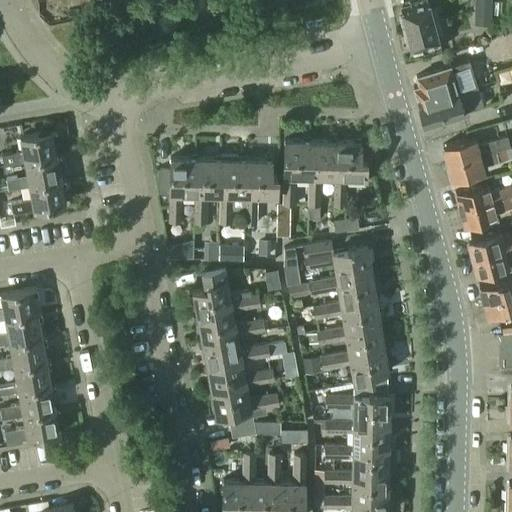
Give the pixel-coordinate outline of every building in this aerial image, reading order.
[(403,16),(400,17),(403,29),(438,19),(435,6),(430,8),(428,0),(403,0),(404,6),(401,7),(403,16)] [(475,0),(475,8),(494,8),(494,0),(475,0)] [(475,8),(475,24),(493,24),(494,8),(475,8)] [(438,19),(403,29),(406,40),(409,39),(412,48),(415,47),(417,53),(440,47),(436,33),(441,32),(438,19)] [(413,87),(419,105),(477,87),(468,60),(416,76),(419,85),(413,87)] [(482,106),(477,87),(419,105),(424,123),(482,106)] [(4,165),(24,161),(56,155),(52,130),(20,136),(22,150),(2,154),(4,165)] [(475,136),(443,145),(448,162),(504,147),(508,146),(505,135),(501,136),(477,142),(475,136)] [(296,175),(309,175),(315,175),(316,156),(309,156),(310,140),(284,139),(283,160),(285,160),(284,201),(295,202),(296,175)] [(334,156),(335,140),(310,140),(309,156),(316,156),(315,175),(309,175),(308,218),(319,218),(320,176),(335,176),(341,176),(341,156),(334,156)] [(360,141),(335,140),(334,156),(341,156),(341,176),(335,176),(334,203),(345,203),(346,176),(365,176),(366,155),(360,155),(360,141)] [(504,147),(448,162),(452,180),(485,171),(483,165),(507,158),(504,147)] [(9,189),(29,186),(29,185),(61,179),(56,155),(24,161),(27,175),(7,178),(9,189)] [(181,192),(195,192),(201,192),(202,173),(195,173),(196,157),(170,156),(170,169),(158,168),(157,192),(169,193),(169,220),(180,221),(181,192)] [(221,158),(196,157),(195,173),(202,173),(201,192),(195,192),(194,220),(206,220),(207,193),(220,193),(220,192),(226,193),(226,174),(220,174),(221,158)] [(231,204),(245,204),(245,193),(251,193),(251,174),(246,174),(246,158),(221,158),(220,174),(226,174),(226,193),(220,192),(220,193),(219,220),(231,221),(231,204)] [(271,159),(246,158),(246,174),(251,174),(251,193),(245,193),(245,204),(244,221),(256,221),(257,193),(278,194),(278,173),(271,173),(271,159)] [(65,203),(61,179),(29,185),(29,186),(31,198),(10,202),(12,213),(65,203)] [(509,196),(511,194),(511,183),(490,190),(488,183),(455,192),(459,209),(509,196)] [(511,194),(509,196),(459,209),(464,226),(497,217),(495,211),(505,208),(506,213),(511,210),(511,194)] [(378,211),(376,198),(364,200),(366,213),(378,211)] [(358,227),(356,215),(333,219),(335,231),(358,227)] [(471,255),(511,244),(511,233),(502,236),(500,229),(467,238),(471,255)] [(270,239),(258,239),(258,254),(270,255),(270,239)] [(242,240),(227,240),(227,258),(242,259),(242,240)] [(333,263),(335,276),(336,276),(337,281),(356,278),(355,272),(372,269),(368,244),(332,250),(330,240),(303,244),(307,267),(333,263)] [(177,242),(166,244),(169,256),(176,256),(177,242)] [(191,243),(177,242),(176,256),(191,256),(191,243)] [(219,243),(205,242),(204,257),(218,258),(219,243)] [(511,257),(511,244),(471,255),(476,273),(509,264),(507,258),(511,257)] [(298,246),(286,247),(287,259),(300,257),(298,246)] [(192,292),(197,316),(213,313),(212,307),(232,303),(233,309),(259,304),(257,292),(249,294),(248,289),(229,293),(225,267),(201,271),(204,288),(188,291),(189,292),(192,292)] [(277,268),(265,271),(268,288),(280,286),(277,268)] [(376,295),(372,269),(355,272),(356,278),(337,281),(336,276),(335,276),(309,280),(311,291),(337,286),(340,300),(341,306),(361,302),(360,297),(376,295)] [(511,275),(479,285),(483,299),(511,291),(511,275)] [(288,285),(289,296),(305,293),(305,292),(311,291),(309,280),(303,281),(303,282),(288,285)] [(4,317),(37,311),(33,287),(0,292),(3,307),(0,307),(0,318),(5,317),(4,317)] [(511,291),(483,299),(487,315),(511,307),(511,291)] [(364,322),(380,319),(376,295),(360,297),(361,302),(341,306),(340,300),(312,305),(314,312),(314,316),(341,311),(344,325),(345,331),(365,328),(364,322)] [(302,306),(301,298),(293,299),(294,307),(302,306)] [(197,316),(202,341),(218,337),(217,332),(237,328),(238,334),(264,329),(262,317),(236,322),(233,309),(232,303),(212,307),(213,313),(197,316)] [(294,315),(314,312),(312,305),(293,308),(294,315)] [(0,342),(9,341),(9,340),(42,334),(37,311),(4,317),(5,317),(7,331),(0,331),(0,342)] [(384,345),(380,319),(364,322),(365,328),(345,331),(344,325),(317,330),(317,331),(307,332),(309,342),(318,340),(318,341),(346,336),(348,350),(349,350),(350,356),(369,353),(368,348),(384,345)] [(218,337),(202,341),(206,366),(223,363),(221,357),(242,353),(243,359),(269,354),(267,342),(241,347),(238,334),(237,328),(217,332),(218,337)] [(13,365),(46,359),(42,334),(9,340),(9,341),(12,355),(0,357),(0,367),(13,365)] [(350,361),(354,381),(373,377),(372,372),(388,370),(384,345),(368,348),(369,353),(350,356),(349,350),(348,350),(321,355),(323,366),(350,361)] [(245,371),(243,359),(242,353),(221,357),(223,363),(206,366),(211,390),(228,387),(226,381),(246,378),(247,384),(247,383),(273,378),(271,366),(245,371)] [(320,370),(317,356),(302,358),(305,372),(320,370)] [(50,383),(46,359),(13,365),(16,379),(0,382),(0,392),(18,389),(50,383)] [(374,382),(373,377),(354,381),(353,394),(326,393),(325,406),(353,406),(352,419),(354,419),(354,426),(373,426),(373,420),(389,420),(389,394),(377,393),(378,382),(374,382)] [(250,397),(247,383),(247,384),(246,378),(226,381),(228,387),(211,390),(216,415),(228,413),(230,424),(254,420),(253,415),(267,412),(266,407),(279,404),(276,392),(250,397)] [(55,407),(50,383),(18,389),(20,402),(0,406),(0,407),(0,409),(2,417),(22,413),(55,407)] [(318,394),(316,388),(307,389),(308,396),(318,394)] [(22,413),(25,427),(4,431),(6,442),(60,432),(55,407),(22,413)] [(353,430),(352,444),(353,444),(353,450),(373,451),(373,445),(388,445),(389,420),(373,420),(373,426),(354,426),(354,419),(352,419),(325,419),(325,430),(353,430)] [(254,420),(230,424),(232,435),(256,430),(254,420)] [(273,421),(254,420),(256,430),(256,435),(273,435),(273,421)] [(307,439),(307,427),(287,427),(287,439),(307,439)] [(315,444),(314,457),(324,457),(324,455),(325,444),(315,444)] [(371,469),(388,470),(388,445),(373,445),(373,451),(353,450),(353,444),(352,444),(325,444),(324,455),(351,456),(351,469),(352,469),(352,475),(371,475),(371,469)] [(254,511),(255,499),(249,499),(249,479),(255,479),(256,452),(244,451),(243,479),(222,479),(222,499),(228,499),(227,511),(254,511)] [(279,511),(280,500),(274,499),(274,480),(280,480),(280,452),(269,452),(268,479),(255,479),(249,479),(249,499),(255,499),(254,511),(279,511)] [(294,480),(280,480),(274,480),(274,499),(280,500),(279,511),(303,511),(305,453),(295,453),(294,480)] [(324,478),(324,468),(314,468),(314,478),(324,478)] [(351,469),(324,468),(324,478),(324,481),(351,481),(351,494),(352,494),(352,500),(371,501),(371,495),(387,495),(388,470),(371,469),(371,475),(352,475),(352,469),(351,469)] [(387,496),(387,495),(371,495),(371,501),(352,500),(352,494),(351,494),(324,494),(324,506),(351,506),(350,511),(392,511),(392,496),(387,496)] [(38,510),(38,511),(73,511),(72,503),(44,508),(43,501),(26,504),(28,511),(38,510)]
